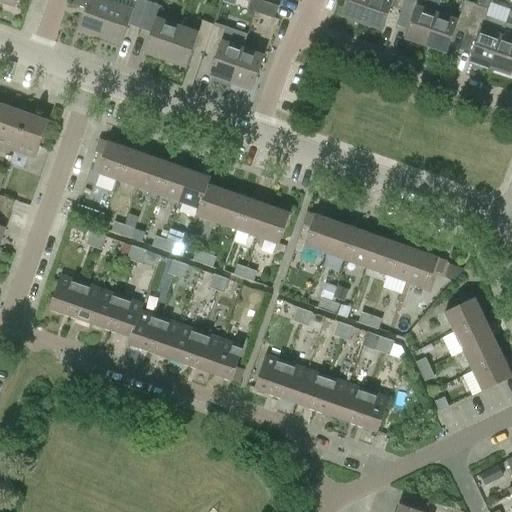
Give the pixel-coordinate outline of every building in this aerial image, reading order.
[(87,7),(79,29),(100,36),(113,1),(113,0),(74,0),(73,3),(87,7)] [(128,24),(140,28),(149,1),(146,0),(136,0),(133,8),(113,1),(100,36),(121,44),(128,24)] [(250,0),(248,9),(274,18),(278,6),(261,0),(250,0)] [(345,0),(341,14),(362,22),(369,0),(345,0)] [(392,1),(404,5),(405,0),(369,0),(362,22),(383,29),(392,1)] [(405,37),(426,44),(437,12),(441,0),(405,0),(404,5),(415,9),(405,37)] [(457,24),(468,28),(476,3),(466,0),(463,0),(457,19),(437,12),(426,44),(447,52),(457,24)] [(469,60),(490,67),(506,22),(486,15),(489,8),(491,0),(478,0),(477,4),(476,3),(468,28),(479,32),(469,60)] [(144,52),(165,59),(178,24),(157,17),(161,5),(149,1),(140,28),(151,32),(144,52)] [(491,2),(488,13),(505,18),(509,7),(491,2)] [(194,47),(205,51),(215,24),(203,20),(199,31),(178,24),(165,59),(187,67),(194,47)] [(511,74),(511,72),(511,24),(506,22),(490,67),(511,74)] [(210,75),(231,82),(243,47),(247,35),(226,28),(215,24),(205,51),(217,55),(210,75)] [(252,89),(264,54),(243,47),(231,82),(252,89)] [(7,105),(0,125),(0,144),(14,150),(28,112),(7,105)] [(36,157),(49,120),(28,112),(14,150),(36,157)] [(96,151),(103,153),(97,171),(118,179),(129,148),(100,138),(96,151)] [(129,148),(118,179),(138,186),(149,155),(129,148)] [(149,155),(138,186),(159,193),(170,162),(149,155)] [(170,162),(159,193),(179,200),(190,169),(170,162)] [(209,183),(211,177),(190,169),(179,200),(199,207),(200,207),(208,183),(209,183)] [(199,207),(197,214),(218,221),(228,190),(209,183),(208,183),(200,207),(199,207)] [(228,190),(218,221),(238,228),(249,198),(228,190)] [(15,200),(0,194),(0,219),(7,222),(15,200)] [(249,198),(238,228),(258,236),(269,205),(249,198)] [(279,243),(290,212),(269,205),(258,236),(279,243)] [(78,206),(74,218),(101,228),(106,215),(78,206)] [(303,224),(311,226),(305,244),(326,252),(337,221),(308,211),(303,224)] [(115,221),(112,231),(121,235),(125,224),(115,221)] [(337,221),(326,252),(346,259),(357,228),(337,221)] [(132,238),(135,228),(125,224),(121,235),(132,238)] [(357,228),(346,259),(366,266),(377,235),(357,228)] [(91,231),(87,244),(95,247),(100,234),(91,231)] [(102,249),(107,236),(100,234),(95,247),(102,249)] [(156,235),(152,246),(162,249),(166,239),(156,235)] [(377,235),(366,266),(387,273),(398,242),(377,235)] [(172,253),(176,242),(166,239),(162,249),(172,253)] [(398,242),(387,273),(407,280),(418,249),(398,242)] [(132,245),(128,259),(136,262),(141,248),(132,245)] [(143,264),(147,250),(141,248),(136,262),(143,264)] [(434,270),(442,272),(447,259),(418,249),(407,280),(428,288),(434,270)] [(197,250),(193,260),(203,263),(206,253),(197,250)] [(213,267),(217,257),(206,253),(203,263),(213,267)] [(173,259),(169,273),(177,276),(182,262),(173,259)] [(184,278),(188,265),(182,262),(177,276),(184,278)] [(237,264),(234,274),(243,278),(247,267),(237,264)] [(254,281),(257,271),(247,267),(243,278),(254,281)] [(61,274),(50,307),(71,315),(82,282),(61,274)] [(214,274),(209,287),(217,290),(222,277),(214,274)] [(224,292),(229,279),(222,277),(217,290),(224,292)] [(82,282),(71,315),(91,322),(103,289),(82,282)] [(321,297),(332,301),(337,286),(325,282),(320,297),(321,297)] [(335,297),(346,300),(349,291),(339,287),(335,297)] [(103,289),(91,322),(111,329),(123,297),(103,289)] [(459,295),(462,302),(445,311),(455,331),(484,317),(471,289),(459,295)] [(141,311),(144,304),(123,297),(111,329),(131,336),(132,336),(141,311)] [(321,297),(318,307),(328,311),(332,301),(321,297)] [(342,305),(332,301),(328,311),(338,315),(342,305)] [(298,307),(293,321),(301,323),(306,310),(298,307)] [(368,325),(372,315),(352,308),(348,318),(368,325)] [(308,326),(313,312),(306,310),(301,323),(308,326)] [(131,336),(129,343),(150,350),(161,318),(141,311),(132,336),(131,336)] [(392,322),(372,315),(368,325),(388,332),(392,322)] [(484,317),(455,331),(464,350),(494,336),(484,317)] [(161,318),(150,350),(170,357),(182,325),(161,318)] [(339,321),(334,335),(341,338),(346,324),(339,321)] [(349,340),(354,327),(346,324),(341,338),(349,340)] [(182,325),(170,357),(190,364),(202,333),(182,325)] [(202,333),(190,364),(211,371),(222,340),(202,333)] [(380,335),(375,349),(382,352),(387,338),(380,335)] [(494,336),(464,350),(473,370),(503,355),(494,336)] [(390,355),(395,341),(387,338),(382,352),(390,355)] [(237,366),(243,348),(222,340),(211,371),(239,381),(244,368),(237,366)] [(266,354),(255,387),(276,394),(287,361),(266,354)] [(483,390),(511,375),(511,374),(503,355),(473,370),(483,390)] [(426,357),(416,362),(421,371),(430,366),(426,357)] [(287,361),(276,394),(296,402),(308,368),(287,361)] [(425,381),(435,376),(430,366),(421,371),(425,381)] [(308,368),(296,402),(316,409),(328,376),(308,368)] [(328,376),(316,409),(337,416),(348,383),(328,376)] [(348,383),(337,416),(357,423),(369,390),(348,383)] [(378,430),(390,397),(369,390),(357,423),(378,430)] [(435,401),(440,411),(449,406),(445,396),(435,401)] [(498,464),(480,473),(485,485),(504,476),(498,464)] [(427,511),(426,511),(428,504),(415,499),(413,507),(400,503),(397,511),(427,511)]
